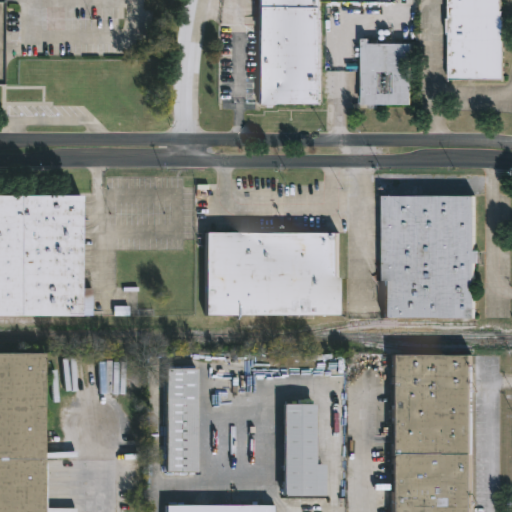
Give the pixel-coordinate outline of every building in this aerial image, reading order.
[(8,0),(8,87),(0,87),(0,0),(8,0)] [(321,0),(321,105),(260,105),(260,0),(321,0)] [(502,0),(502,11),(503,19),(505,19),(505,80),(450,80),(450,34),(448,34),(448,19),(450,19),(450,0),(502,0)] [(370,39),(370,44),(412,44),(412,105),(363,105),(363,39),(370,39)] [(89,196),(89,288),(97,288),(97,315),(0,315),(0,194),(89,194),(89,196)] [(474,317),(383,317),(382,196),(473,195),(474,317)] [(331,313),(199,313),(200,231),(332,231),(331,313)] [(51,458),(51,463),(53,463),(53,511),(0,511),(0,352),(51,353),(51,458)] [(473,355),(472,511),(393,511),(393,472),(386,472),(386,460),(393,460),(393,353),(473,353),(473,355)] [(192,472),(161,472),(161,368),(192,368),(192,472)] [(311,404),(311,464),(320,464),(320,496),(279,495),(279,404),(311,404)]
